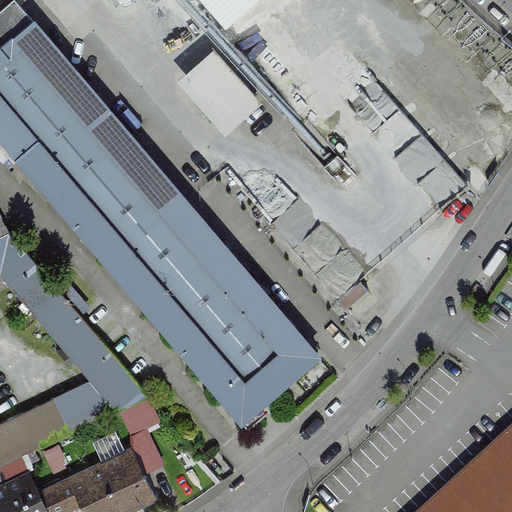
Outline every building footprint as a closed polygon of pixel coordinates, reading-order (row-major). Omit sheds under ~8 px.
[(0,135),(244,420),(320,355),(16,0),(14,0),(0,12),(0,135)] [(255,0),(206,0),(228,24),(255,0)] [(189,83),(226,124),(241,111),(242,112),(255,99),(220,61),(207,73),(203,70),(189,83)] [(0,238),(12,233),(0,208),(0,238)] [(94,381),(114,404),(118,409),(148,392),(12,233),(0,238),(0,276),(2,276),(94,381)] [(94,381),(55,398),(67,425),(114,404),(94,381)] [(165,415),(148,392),(118,409),(135,432),(165,415)] [(55,398),(0,424),(0,456),(35,440),(36,444),(53,436),(51,432),(67,425),(55,398)] [(511,511),(511,426),(418,511),(511,511)] [(133,448),(41,493),(50,511),(67,511),(83,504),(86,511),(129,511),(157,498),(133,448)] [(50,511),(41,493),(31,474),(0,488),(0,511),(50,511)]
